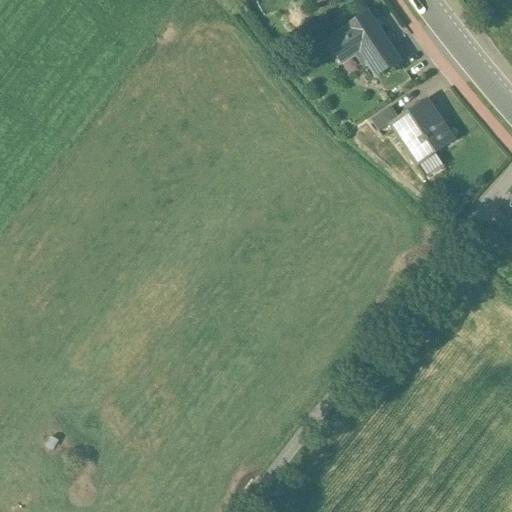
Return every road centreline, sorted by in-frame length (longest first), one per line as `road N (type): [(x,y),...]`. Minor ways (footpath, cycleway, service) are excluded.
road 1 (residential): [(246,511),(511,177)]
road 2 (tertiary): [(511,104),(425,0)]
